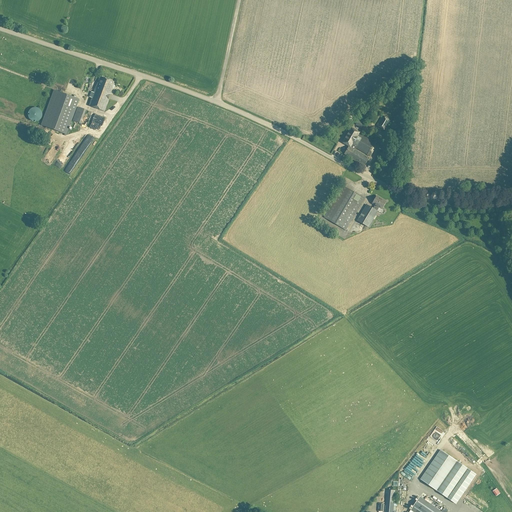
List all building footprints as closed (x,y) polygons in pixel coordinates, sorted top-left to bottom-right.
[(89,105),(104,111),(108,100),(107,100),(114,82),(100,77),(96,86),(94,92),(91,92),(89,97),(92,98),(89,105)] [(54,91),(42,125),(65,134),(78,99),(54,91)] [(86,110),(77,107),(72,121),(81,124),(86,110)] [(28,113),(27,114),(27,116),(28,118),(29,120),(31,121),(33,122),(36,122),(38,122),(40,120),(41,119),(42,116),(42,114),(41,111),(39,110),(37,108),(35,108),(33,108),(30,109),(29,111),(28,113)] [(96,111),(91,124),(97,126),(102,114),(96,111)] [(385,131),(391,121),(382,115),(376,125),(385,131)] [(364,125),(361,131),(366,134),(369,128),(364,125)] [(353,142),(358,134),(358,133),(359,132),(351,128),(342,142),(349,146),(350,147),(352,142),(353,142)] [(350,147),(349,146),(344,154),(364,166),(369,158),(350,147),(351,146),(370,156),(377,144),(358,134),(353,142),(352,142),(350,147)] [(59,164),(65,158),(62,155),(56,161),(59,164)] [(346,230),(364,199),(343,186),(324,217),(346,230)] [(373,208),(367,205),(357,221),(368,227),(377,211),(379,207),(381,209),(386,201),(377,196),(372,203),(375,205),(373,208)] [(440,450),(420,479),(456,504),(476,474),(440,450)] [(386,496),(385,511),(396,511),(393,510),(394,502),(394,497),(395,491),(387,490),(386,496)] [(412,511),(441,511),(420,497),(411,510),(412,511)]
